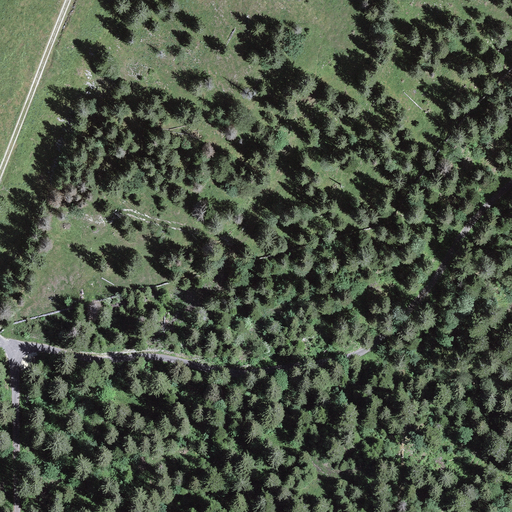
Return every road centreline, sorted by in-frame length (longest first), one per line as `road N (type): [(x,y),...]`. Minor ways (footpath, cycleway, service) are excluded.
road 1 (track): [(13,350),(168,358),(230,373),(355,357),(401,325),(467,227),(511,183)]
road 2 (track): [(0,176),(69,0)]
road 3 (track): [(18,511),(13,350)]
